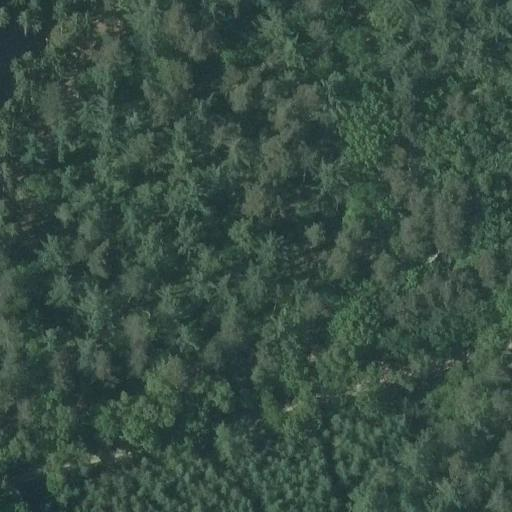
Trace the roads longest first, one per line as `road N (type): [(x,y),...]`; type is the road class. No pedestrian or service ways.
road 1 (track): [(89,459),(21,261),(13,188),(36,115),(85,66),(124,37),(229,0)]
road 2 (track): [(0,480),(366,390)]
road 3 (track): [(366,390),(511,348)]
